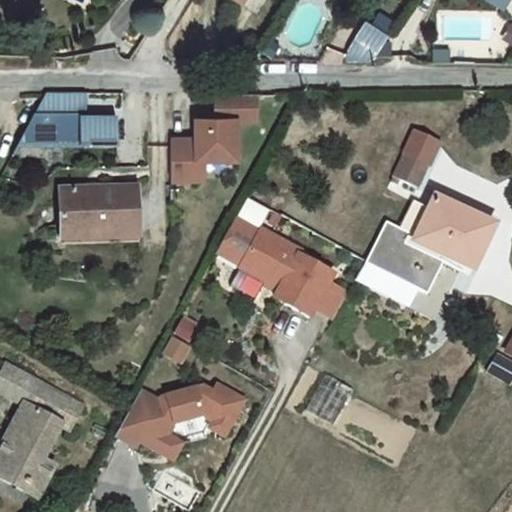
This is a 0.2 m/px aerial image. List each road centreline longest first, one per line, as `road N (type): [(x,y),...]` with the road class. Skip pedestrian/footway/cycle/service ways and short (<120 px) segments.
road 1 (residential): [(0,77),(511,78)]
road 2 (track): [(215,511),(286,387)]
